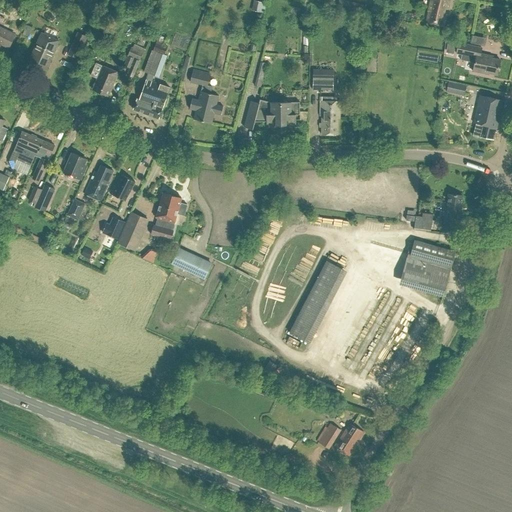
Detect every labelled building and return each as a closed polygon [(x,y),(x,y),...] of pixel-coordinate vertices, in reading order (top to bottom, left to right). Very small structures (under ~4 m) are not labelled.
[(259,0),(258,0),(257,8),(265,9),(266,1),(259,0)] [(448,9),(449,0),(430,0),(428,12),(429,12),(426,22),(443,26),(446,16),(444,15),(445,9),(448,9)] [(366,4),(366,5),(364,12),(372,14),(374,6),(366,4)] [(90,10),(85,21),(93,24),(98,13),(90,10)] [(0,43),(8,47),(15,35),(0,27),(0,43)] [(46,70),(59,40),(41,32),(28,62),(46,70)] [(158,36),(153,50),(152,50),(151,51),(144,72),(154,76),(159,77),(167,55),(164,54),(167,47),(163,45),(165,38),(158,36)] [(77,58),(82,47),(72,43),(67,54),(77,58)] [(461,60),(469,62),(474,63),(473,71),(489,75),(489,73),(497,75),(500,60),(492,58),(493,56),(480,54),(482,48),(458,43),(456,53),(462,55),(461,60)] [(131,47),(124,65),(129,68),(126,75),(133,78),(144,49),(134,45),(132,48),(131,47)] [(96,63),(91,75),(98,79),(93,90),(108,96),(118,73),(118,72),(96,63)] [(221,115),(223,106),(216,105),(219,96),(210,94),(212,87),(208,86),(211,75),(193,70),(190,82),(202,85),(201,91),(198,100),(192,98),(190,106),(196,108),(194,119),(212,124),(214,113),(221,115)] [(313,70),(313,89),(333,90),(333,70),(313,70)] [(159,119),(170,88),(169,87),(169,88),(146,79),(139,99),(137,99),(133,109),(159,119)] [(449,83),(447,92),(464,96),(466,86),(449,83)] [(496,128),(503,100),(480,95),(473,123),(476,124),(473,136),(493,140),(496,128)] [(320,101),(320,116),(322,116),(321,135),(338,135),(338,119),(340,119),(340,110),(341,110),(341,101),(337,101),(326,101),(326,97),(322,96),(322,101),(320,101)] [(251,101),(244,127),(253,130),(255,122),(266,122),(266,125),(271,125),(276,125),(286,125),(296,124),(296,115),(299,115),(300,115),(300,111),(300,102),(291,102),(291,105),(282,105),(282,104),(280,104),(280,105),(271,105),(271,102),(260,99),(259,103),(251,101)] [(35,155),(37,156),(44,140),(23,131),(17,144),(22,146),(16,160),(31,166),(35,155)] [(42,174),(54,145),(44,140),(37,156),(41,158),(36,171),(42,174)] [(63,172),(68,174),(81,179),(84,171),(82,170),(87,159),(76,155),(71,152),(63,172)] [(93,174),(86,190),(84,194),(100,201),(109,182),(108,182),(113,171),(101,165),(96,176),(93,174)] [(0,173),(0,191),(2,192),(9,177),(0,173)] [(110,193),(125,201),(135,182),(122,175),(118,185),(115,183),(110,193)] [(37,201),(47,205),(54,188),(44,184),(42,190),(37,201)] [(35,187),(29,200),(36,204),(37,201),(42,190),(35,187)] [(151,233),(152,234),(160,236),(161,236),(163,237),(171,239),(173,230),(171,230),(173,223),(175,224),(178,212),(184,215),(185,214),(187,205),(185,204),(180,203),(181,202),(182,198),(180,197),(179,196),(176,195),(175,196),(173,195),(173,197),(172,197),(171,197),(171,195),(170,195),(169,193),(166,192),(164,193),(163,193),(162,192),(155,218),(157,218),(155,225),(154,225),(153,224),(151,233)] [(461,219),(462,196),(448,195),(447,208),(443,208),(442,232),(463,234),(464,219),(461,219)] [(74,197),(67,214),(78,219),(85,202),(74,197)] [(415,221),(414,229),(430,231),(432,214),(423,213),(422,217),(406,215),(406,220),(415,221)] [(114,217),(106,233),(118,238),(125,222),(114,217)] [(127,223),(118,243),(133,249),(141,229),(127,223)] [(20,234),(22,230),(11,224),(9,228),(20,234)] [(39,243),(42,239),(31,233),(28,237),(39,243)] [(401,278),(444,290),(455,251),(414,240),(412,249),(409,249),(409,250),(407,256),(401,278)] [(89,258),(93,251),(84,247),(81,254),(89,258)] [(141,256),(153,261),(157,251),(150,247),(141,256)] [(179,248),(171,264),(205,279),(212,263),(179,248)] [(137,268),(142,257),(132,253),(128,264),(137,268)] [(347,271),(328,261),(326,260),(289,332),(310,343),(347,271)] [(242,310),(261,316),(263,310),(244,304),(242,310)] [(340,340),(342,337),(343,338),(349,330),(342,326),(335,336),(340,340)] [(269,361),(260,375),(268,379),(276,365),(269,361)] [(221,368),(218,376),(225,379),(228,371),(221,368)] [(318,398),(314,408),(318,410),(321,405),(332,409),(334,402),(318,398)] [(321,433),(317,440),(319,441),(318,441),(329,448),(341,430),(331,423),(323,434),(321,433)] [(345,429),(334,446),(335,447),(349,456),(356,444),(355,443),(357,440),(359,441),(364,433),(364,432),(351,424),(350,425),(348,424),(345,429)] [(287,466),(292,457),(286,453),(280,462),(287,466)]
